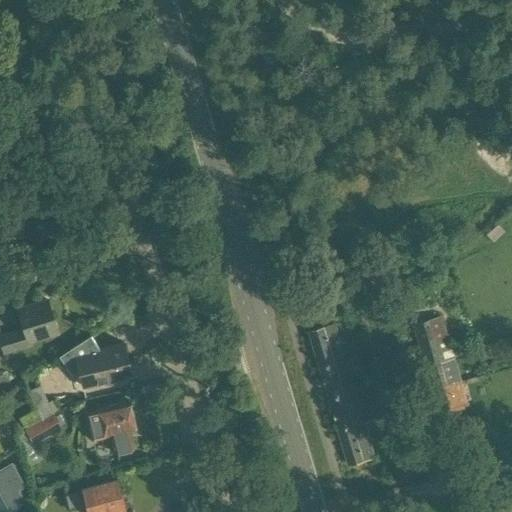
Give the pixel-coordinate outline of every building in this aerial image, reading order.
[(377,273),(363,278),(367,291),(381,287),(377,273)] [(26,328),(0,336),(0,337),(5,352),(31,344),(30,340),(58,332),(48,300),(20,309),(26,328)] [(414,325),(421,346),(439,341),(447,339),(440,317),(414,325)] [(334,324),(309,331),(319,365),(344,358),(344,356),(334,324)] [(100,353),(100,349),(91,335),(59,356),(71,375),(80,373),(84,386),(132,375),(124,343),(102,348),(103,352),(100,353)] [(444,360),(439,341),(421,346),(427,367),(453,359),(452,357),(444,360)] [(344,358),(319,365),(329,398),(354,390),(344,358)] [(427,367),(433,388),(459,380),(453,359),(427,367)] [(465,402),(459,380),(433,388),(440,409),(465,402)] [(354,390),(329,398),(339,431),(364,423),(363,422),(354,390)] [(130,400),(86,411),(93,440),(111,435),(116,453),(135,448),(131,430),(137,429),(130,400)] [(49,403),(20,420),(25,429),(55,413),(49,403)] [(19,433),(24,449),(62,428),(60,424),(55,416),(54,414),(19,433)] [(364,423),(339,431),(348,464),(374,457),(369,439),(379,436),(374,420),(376,420),(376,418),(363,422),(364,423)] [(0,495),(9,511),(26,501),(20,490),(26,486),(12,461),(0,468),(0,495)] [(118,480),(84,489),(84,490),(67,494),(71,511),(88,506),(89,511),(115,511),(126,509),(118,480)]
